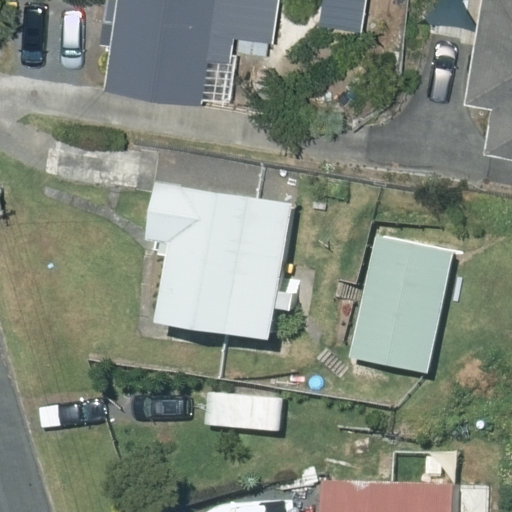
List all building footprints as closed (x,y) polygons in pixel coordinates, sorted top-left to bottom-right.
[(108,0),(97,77),(193,91),(199,50),(223,53),(226,26),(267,32),(270,0),(108,0)] [(486,96),(479,143),(511,148),(511,0),(474,0),(460,92),(486,96)] [(168,243),(155,321),(269,339),(273,310),(286,312),(289,293),(277,291),(291,204),(155,181),(147,238),(168,243)] [(453,252),(374,235),(348,355),(429,372),(453,252)] [(464,439),(438,439),(437,469),(464,469),(464,439)] [(322,478),(322,511),(453,511),(454,481),(322,478)]
